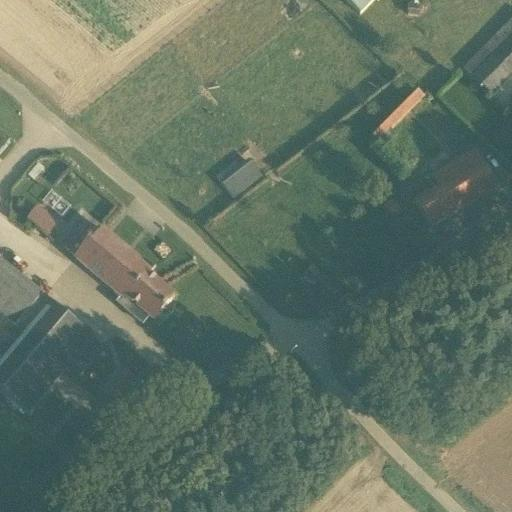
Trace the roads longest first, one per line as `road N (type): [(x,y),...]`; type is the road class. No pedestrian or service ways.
road 1 (unclassified): [(299,347),(193,240),(0,75)]
road 2 (track): [(299,347),(195,381),(119,429),(39,511)]
road 3 (unclassified): [(299,347),(511,204)]
road 4 (unclassified): [(456,511),(299,347)]
